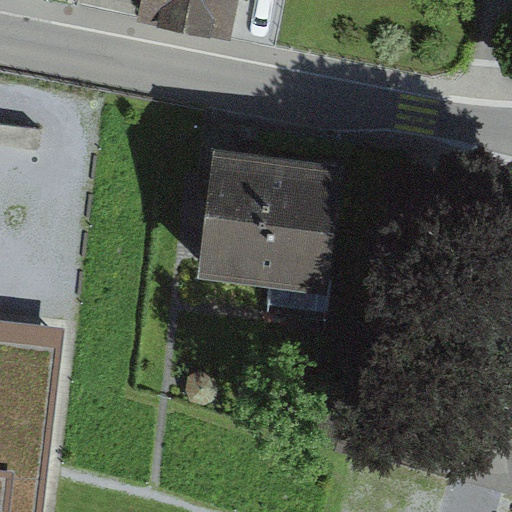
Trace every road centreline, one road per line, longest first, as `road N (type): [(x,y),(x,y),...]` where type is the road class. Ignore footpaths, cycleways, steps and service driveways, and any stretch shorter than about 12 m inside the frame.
road 1 (tertiary): [(479,127),(0,36)]
road 2 (residential): [(479,127),(468,155),(511,359)]
road 3 (residential): [(479,127),(496,0)]
